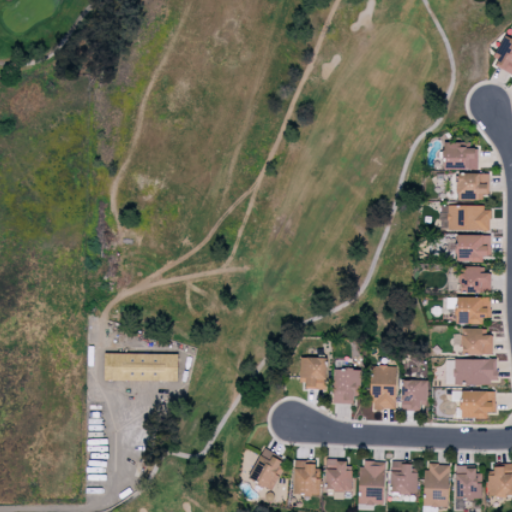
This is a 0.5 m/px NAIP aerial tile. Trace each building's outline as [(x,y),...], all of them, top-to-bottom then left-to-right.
[(511,75),(511,74),(511,39),(504,35),(492,57),(497,59),(494,65),(511,75)] [(477,169),(477,148),(464,149),(464,142),(442,142),(443,169),(477,169)] [(456,199),(488,199),(488,173),(456,173),(456,199)] [(447,206),(446,230),(489,231),(490,207),(447,206)] [(482,261),(481,256),(490,256),(489,235),(455,236),(456,262),(482,261)] [(479,266),(459,267),(459,293),(489,293),(489,272),(479,273),(479,266)] [(482,323),(482,318),(490,317),(489,297),(456,297),(456,324),(482,323)] [(481,329),(460,328),(460,354),(491,355),(491,335),(481,335),(481,329)] [(177,354),(104,353),(103,380),(177,381),(177,354)] [(325,387),(326,358),(299,357),(298,386),(325,387)] [(453,359),(453,384),(496,384),(496,359),(453,359)] [(394,410),(395,366),(371,366),(370,409),(394,410)] [(353,404),(353,388),(359,389),(360,369),(333,368),(332,403),(353,404)] [(427,380),(400,380),(400,410),(419,410),(419,400),(426,400),(427,380)] [(494,412),(494,391),(460,391),(460,418),(487,418),(486,412),(494,412)] [(248,481),(272,490),(278,475),(275,473),(281,458),(259,450),(248,481)] [(293,460),(293,495),(319,495),(319,474),(316,475),(315,459),(293,460)] [(351,470),(345,470),(345,460),(325,460),(324,490),(351,491),(351,470)] [(358,504),(383,505),(384,461),(359,461),(358,504)] [(389,492),(416,493),(416,472),(410,472),(410,463),(390,462),(389,492)] [(447,507),(448,464),(424,464),(423,506),(447,507)] [(455,465),(454,499),(480,500),(481,483),(475,483),(475,466),(455,465)] [(487,475),(487,497),(511,495),(511,465),(492,466),(492,475),(487,475)]
